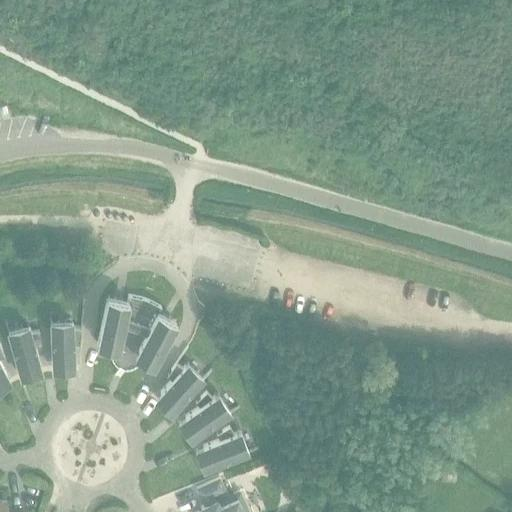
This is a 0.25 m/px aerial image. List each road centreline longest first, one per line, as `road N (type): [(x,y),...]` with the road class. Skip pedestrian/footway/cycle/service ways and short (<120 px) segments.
road 1 (unclassified): [(0,155),(120,146),(511,256)]
road 2 (unclassified): [(115,488),(135,463),(137,441),(123,412),(103,401),(57,411),(43,434),(43,461)]
